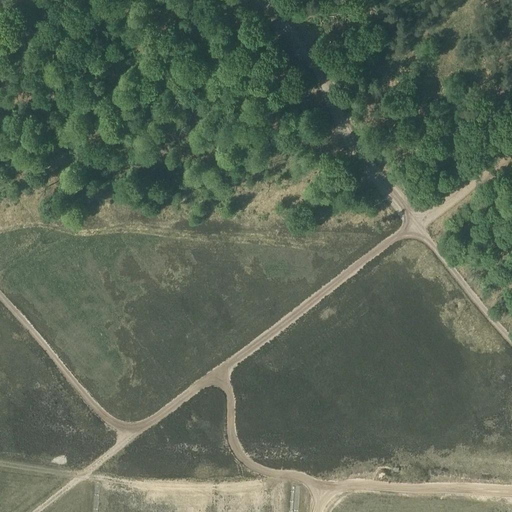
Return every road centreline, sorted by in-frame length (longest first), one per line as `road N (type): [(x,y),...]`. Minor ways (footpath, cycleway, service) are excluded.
road 1 (track): [(35,511),(511,146)]
road 2 (track): [(511,337),(352,143),(264,0)]
road 3 (track): [(511,492),(359,484),(335,488),(317,511)]
road 4 (track): [(131,437),(98,411),(0,296)]
road 5 (unknown): [(217,373),(227,442),(250,467),(326,494)]
